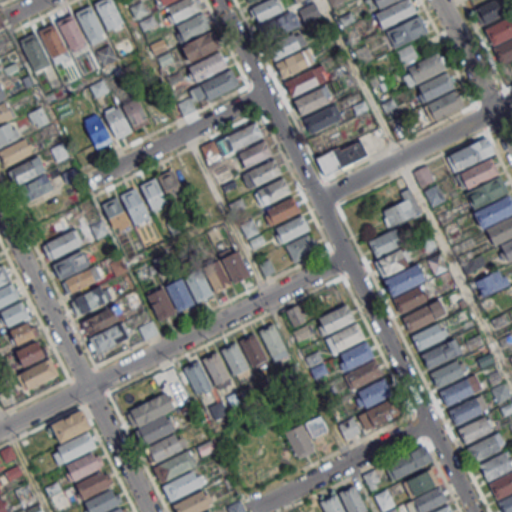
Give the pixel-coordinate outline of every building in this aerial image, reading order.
[(109,33),(125,25),(113,0),(98,0),(94,2),(109,33)] [(135,18),(147,11),(141,0),(129,6),(135,18)] [(174,23),(201,9),(196,0),(180,0),(166,7),(174,23)] [(258,22),(283,9),(278,0),(265,0),(251,7),(258,22)] [(373,0),(377,8),(395,0),(373,0)] [(417,11),(411,0),(401,0),(375,13),(383,28),(417,11)] [(510,11),(504,0),(492,0),(474,9),(481,24),(510,11)] [(320,15),(313,1),(297,9),(304,23),(320,15)] [(108,37),(91,4),(76,12),(92,45),(108,37)] [(300,25),(294,11),(260,24),(266,39),(300,25)] [(184,41),(211,27),(203,12),(176,25),(184,41)] [(87,45),(72,13),(57,20),(72,53),(87,45)] [(385,31),(394,48),(428,31),(419,14),(385,31)] [(139,22),(144,30),(155,24),(150,16),(139,22)] [(511,16),(485,27),(499,63),(511,57),(511,16)] [(38,31),(56,64),(71,56),(54,23),(38,31)] [(307,44),(300,30),(267,47),(274,60),(307,44)] [(180,45),(187,61),(220,47),(213,31),(180,45)] [(35,32),(20,40),(36,72),(51,64),(35,32)] [(163,38),(150,45),(155,54),(167,47),(163,38)] [(117,59),(110,44),(96,50),(102,65),(117,59)] [(417,57),(412,44),(396,51),(401,64),(417,57)] [(275,63),(282,77),(312,62),(305,48),(275,63)] [(447,67),(439,50),(401,70),(410,86),(447,67)] [(189,67),(197,82),(228,65),(221,51),(189,67)] [(169,52),(157,58),(162,68),(174,62),(169,52)] [(320,82),(313,67),(284,81),(291,96),(320,82)] [(112,74),(124,68),(130,80),(119,86),(112,74)] [(193,89),(198,100),(208,95),(210,100),(239,85),(231,69),(193,89)] [(180,71),(167,76),(171,86),(184,80),(180,71)] [(422,100),(457,88),(451,71),(416,83),(422,100)] [(30,74),(22,78),(27,87),(34,83),(30,74)] [(103,79),(92,85),(98,97),(109,91),(103,79)] [(0,101),(8,97),(0,81),(0,101)] [(168,112),(152,82),(138,90),(154,120),(168,112)] [(293,100),(300,115),(333,100),(326,84),(293,100)] [(464,105),(457,89),(422,105),(429,121),(464,105)] [(135,129),(149,121),(135,96),(121,104),(135,129)] [(191,97),(178,103),(184,115),(197,110),(191,97)] [(6,101),(0,104),(0,124),(16,117),(12,107),(9,108),(6,101)] [(115,139),(131,131),(119,103),(102,110),(115,139)] [(343,118),(336,103),(303,118),(310,133),(343,118)] [(49,121),(41,105),(27,112),(35,128),(49,121)] [(96,148),(111,140),(97,112),(82,120),(96,148)] [(0,147),(22,136),(17,127),(13,129),(9,121),(0,125),(0,147)] [(263,138),(257,122),(222,135),(228,151),(263,138)] [(367,157),(360,137),(350,141),(344,124),(312,136),(320,154),(316,156),(323,175),(367,157)] [(446,156),(455,172),(495,152),(487,136),(446,156)] [(33,152),(25,137),(0,149),(0,155),(5,166),(33,152)] [(235,154),(242,169),(272,154),(265,140),(235,154)] [(41,172),(33,157),(9,171),(16,185),(41,172)] [(241,175),(249,190),(281,173),(273,158),(241,175)] [(511,199),(502,174),(500,175),(493,158),(458,172),(466,190),(474,209),(473,210),(480,227),(511,214),(511,199)] [(213,170),(219,182),(231,176),(226,164),(213,170)] [(63,173),(75,168),(80,178),(68,184),(63,173)] [(157,175),(169,202),(185,195),(173,168),(157,175)] [(26,201),(54,188),(46,173),(18,187),(26,201)] [(139,184),(152,211),(167,204),(155,177),(139,184)] [(253,192),(260,206),(290,192),(283,177),(253,192)] [(120,194),(134,225),(150,218),(135,186),(120,194)] [(401,193),(404,200),(381,210),(389,227),(421,212),(410,189),(401,193)] [(101,203),(114,229),(129,222),(115,196),(101,203)] [(269,225),(300,210),(294,196),(262,210),(269,225)] [(272,228),(280,243),(310,228),(302,213),(272,228)] [(511,235),(511,216),(486,230),(494,246),(511,235)] [(375,256),(403,243),(396,227),(367,240),(375,256)] [(83,243),(75,228),(42,245),(49,260),(83,243)] [(292,262),(319,252),(312,233),(285,243),(292,262)] [(511,258),(511,239),(499,245),(507,261),(511,258)] [(220,251),(230,283),(248,277),(238,245),(220,251)] [(382,277),(412,262),(404,246),(375,261),(382,277)] [(59,279),(91,263),(84,249),(52,264),(59,279)] [(446,268),(438,253),(426,259),(434,274),(446,268)] [(231,284),(218,259),(203,266),(215,292),(231,284)] [(427,278),(418,262),(383,280),(392,297),(427,278)] [(0,285),(10,280),(2,264),(0,265),(0,285)] [(67,293),(95,281),(90,268),(61,280),(67,293)] [(212,294),(200,269),(184,276),(196,301),(212,294)] [(475,280),(481,296),(509,284),(503,269),(475,280)] [(194,302),(180,277),(164,285),(179,311),(194,302)] [(0,307),(19,298),(12,283),(0,289),(0,307)] [(112,298),(104,283),(69,300),(77,315),(112,298)] [(159,320),(175,312),(162,286),(146,294),(159,320)] [(399,313),(427,300),(420,286),(393,298),(399,313)] [(29,315),(21,301),(0,311),(0,313),(6,326),(29,315)] [(402,318),(410,332),(437,316),(430,302),(402,318)] [(308,318),(298,303),(284,311),(293,327),(308,318)] [(355,319),(346,303),(316,319),(324,335),(355,319)] [(88,333),(118,320),(112,307),(82,320),(88,333)] [(37,335),(30,321),(9,330),(16,345),(37,335)] [(88,339),(96,353),(129,336),(121,321),(88,339)] [(139,326),(144,338),(158,332),(153,321),(139,326)] [(418,350),(448,335),(441,321),(411,335),(418,350)] [(258,330),(273,322),(286,348),(271,356),(258,330)] [(298,341),(311,334),(306,324),(292,331),(298,341)] [(325,335),(330,352),(364,340),(358,324),(325,335)] [(239,340),(254,332),(267,359),(252,366),(239,340)] [(420,353),(427,368),(461,352),(455,338),(420,353)] [(15,351),(23,366),(46,355),(38,340),(15,351)] [(343,372),(374,355),(366,340),(335,357),(343,372)] [(220,349),(235,341),(249,368),(234,375),(220,349)] [(202,358),(217,351),(230,377),(215,385),(202,358)] [(319,363),(319,356),(309,357),(311,376),(326,375),(325,363),(319,363)] [(437,387),(467,371),(460,357),(429,374),(437,387)] [(27,389),(58,374),(50,358),(19,373),(27,389)] [(344,375),(351,389),(382,374),(375,359),(344,375)] [(183,367),(198,360),(211,386),(196,394),(183,367)] [(438,391),(445,405),(483,387),(476,373),(438,391)] [(259,387),(251,379),(239,391),(247,399),(259,387)] [(358,405),(390,399),(387,382),(355,388),(358,405)] [(455,424),(487,409),(480,394),(448,409),(455,424)] [(127,410),(157,395),(165,411),(135,426),(127,410)] [(357,414),(365,430),(399,414),(391,398),(357,414)] [(228,413),(222,399),(208,406),(214,419),(228,413)] [(90,428),(81,407),(49,421),(58,442),(90,428)] [(306,419),(315,449),(335,443),(326,413),(306,419)] [(133,430),(164,415),(172,431),(141,446),(133,430)] [(457,428),(484,415),(492,431),(465,444),(457,428)] [(346,439),(360,431),(352,416),(338,424),(346,439)] [(299,459),(316,449),(300,421),(283,430),(299,459)] [(57,446),(88,431),(95,446),(64,461),(57,446)] [(143,447),(174,432),(182,448),(151,464),(143,447)] [(466,446),(493,433),(501,449),(474,462),(466,446)] [(384,463),(423,444),(431,461),(391,479),(384,463)] [(153,466),(184,451),(192,467),(161,482),(153,466)] [(479,464),(506,451),(511,463),(511,467),(487,480),(479,464)] [(65,465),(92,452),(99,467),(73,480),(65,465)] [(403,481),(430,468),(438,484),(411,497),(403,481)] [(75,483),(102,470),(109,485),(82,498),(75,483)] [(162,485),(192,470),(200,486),(170,501),(162,485)] [(488,482),(511,470),(511,490),(496,498),(488,482)] [(347,511),(366,511),(368,511),(353,483),(337,491),(347,511)] [(419,511),(413,498),(439,485),(447,501),(424,511),(419,511)] [(88,511),(83,501),(110,488),(118,504),(101,511),(88,511)] [(384,511),(395,503),(384,488),(373,497),(384,511)] [(175,511),(172,504),(201,490),(209,506),(197,511),(175,511)] [(343,511),(335,493),(319,500),(324,511),(343,511)] [(502,511),(498,501),(511,494),(511,511),(502,511)]
